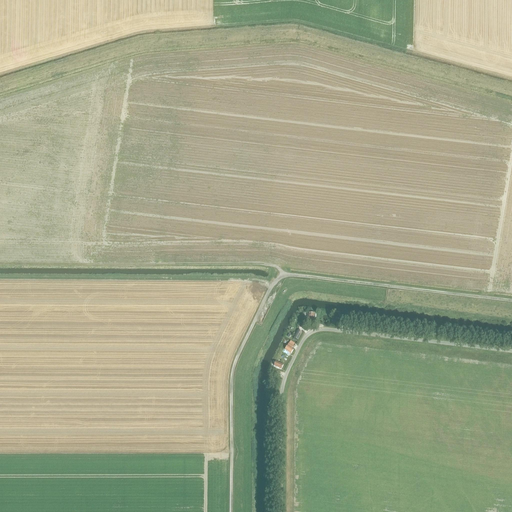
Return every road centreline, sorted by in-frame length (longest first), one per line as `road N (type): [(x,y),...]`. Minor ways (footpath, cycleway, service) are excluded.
road 1 (track): [(511,88),(293,29),(150,39),(0,85)]
road 2 (residential): [(281,511),(283,382),(312,330),(511,351)]
road 3 (residential): [(288,274),(269,290),(233,369),(230,511)]
road 4 (unclassified): [(511,300),(288,274)]
road 5 (unknown): [(157,267),(266,264),(279,277)]
